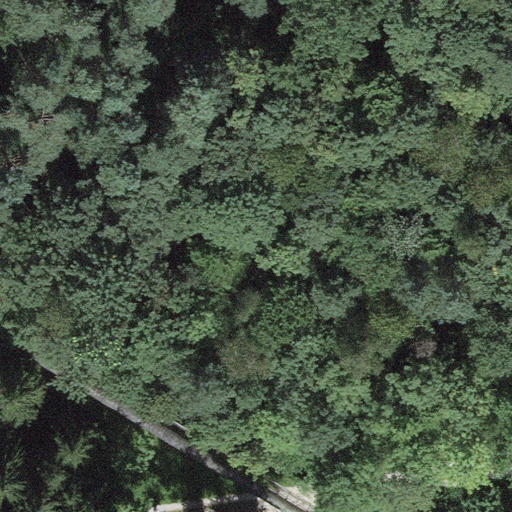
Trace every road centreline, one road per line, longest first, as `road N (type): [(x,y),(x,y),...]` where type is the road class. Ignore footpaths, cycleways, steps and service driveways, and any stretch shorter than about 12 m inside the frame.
road 1 (track): [(511,461),(219,511)]
road 2 (track): [(210,511),(0,384)]
